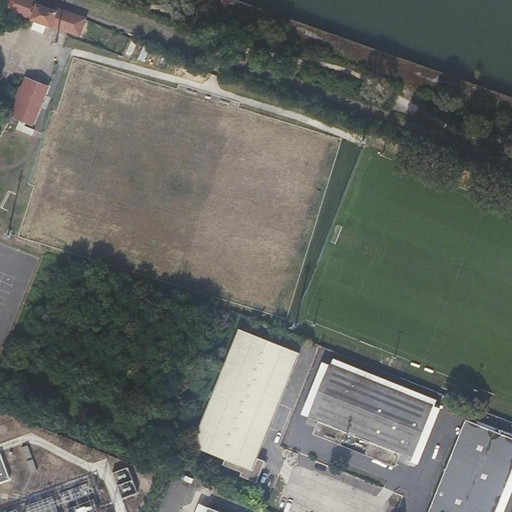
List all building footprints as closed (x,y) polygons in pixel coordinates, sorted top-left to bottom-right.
[(74,15),(30,0),(8,0),(7,4),(9,5),(7,9),(79,34),(85,19),(74,15)] [(33,29),(44,31),(46,23),(35,21),(33,29)] [(14,117),(21,120),(26,122),(33,125),(48,86),(41,84),(36,82),(29,79),(26,78),(11,115),(14,116),(14,117)] [(19,123),(18,130),(33,134),(35,128),(19,123)] [(238,327),(192,446),(225,459),(223,465),(242,473),(241,475),(257,482),(265,461),(257,457),(298,352),(238,327)] [(318,420),(314,433),(395,466),(401,453),(412,457),(432,406),(329,364),(308,416),(318,420)] [(511,437),(466,418),(428,511),(494,511),(511,468),(511,437)] [(30,445),(23,446),(25,459),(32,458),(30,445)] [(0,482),(10,479),(0,453),(0,482)] [(34,459),(28,461),(30,471),(36,470),(34,459)] [(121,499),(139,493),(131,467),(113,472),(121,499)] [(85,503),(84,511),(93,511),(93,503),(85,503)]
